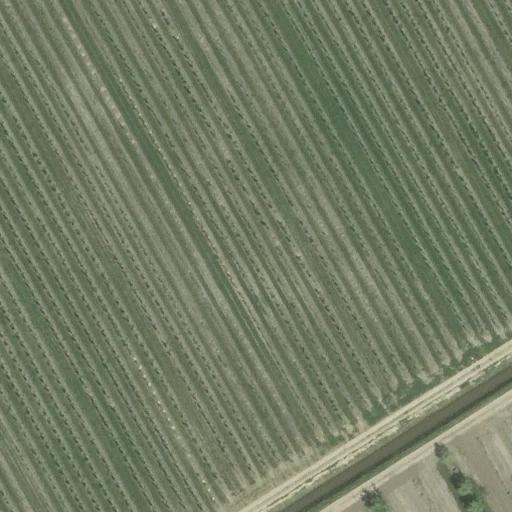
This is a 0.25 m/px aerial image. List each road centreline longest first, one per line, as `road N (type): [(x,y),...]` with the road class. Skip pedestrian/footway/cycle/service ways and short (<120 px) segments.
road 1 (track): [(511,345),(248,511)]
road 2 (track): [(324,511),(511,391)]
